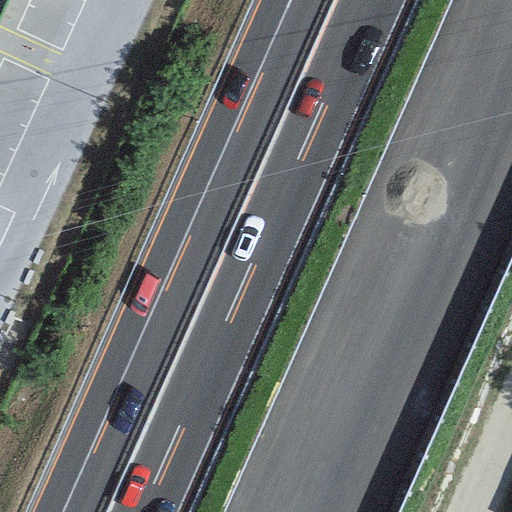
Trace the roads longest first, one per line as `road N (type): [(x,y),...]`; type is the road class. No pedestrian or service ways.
road 1 (motorway): [(347,0),(119,511)]
road 2 (motorway): [(286,511),(511,0)]
